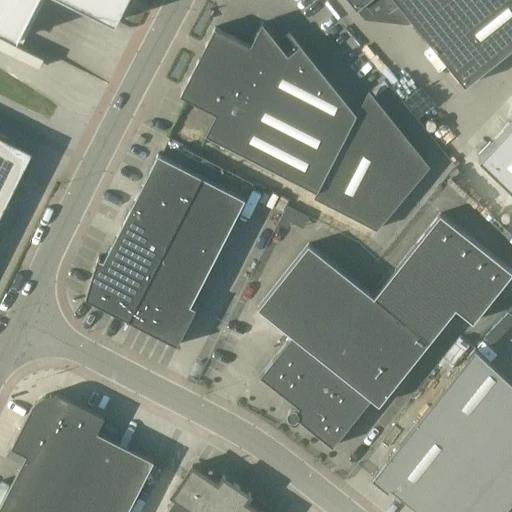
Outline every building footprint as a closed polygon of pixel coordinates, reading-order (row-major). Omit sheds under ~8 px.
[(0,0),(0,28),(16,37),(35,0),(70,0),(114,22),(125,0),(0,0)] [(511,0),(348,0),(356,10),(368,0),(393,0),(464,87),(511,47),(511,0)] [(287,55),(262,23),(250,46),(214,28),(180,95),(215,114),(204,135),(316,192),(313,198),(375,229),(427,165),(368,91),(356,114),(300,45),(287,55)] [(511,121),(474,160),(511,195),(511,121)] [(190,305),(245,198),(157,153),(103,260),(99,258),(99,257),(97,257),(85,298),(126,319),(125,322),(127,323),(128,320),(177,345),(178,344),(177,344),(195,308),(190,305)] [(0,213),(20,174),(0,162),(0,213)] [(308,244),(257,308),(291,335),(259,376),(309,416),(303,424),(332,447),(371,399),(378,405),(453,310),(459,316),(488,281),(427,230),(371,295),(308,244)] [(498,511),(511,495),(511,378),(475,349),(371,478),(388,491),(390,488),(420,511),(498,511)] [(0,511),(126,511),(153,461),(96,432),(104,417),(65,397),(62,396),(60,395),(56,394),(54,394),(52,394),(49,394),(47,395),(43,396),(41,397),(39,398),(37,399),(36,401),(34,402),(33,404),(32,406),(31,408),(11,447),(25,454),(0,503),(0,511)] [(217,483),(192,465),(171,495),(175,498),(164,511),(260,511),(245,502),(250,494),(237,485),(238,484),(236,484),(236,485),(222,476),(217,483)]
